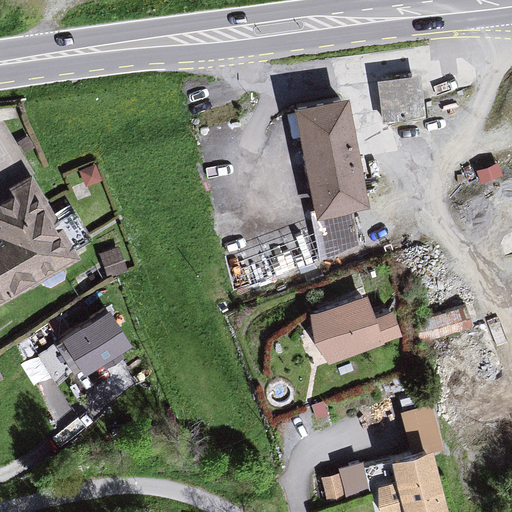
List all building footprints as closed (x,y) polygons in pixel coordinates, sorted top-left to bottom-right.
[(420,116),(414,73),(374,79),(381,121),(420,116)] [(362,202),(341,93),(291,103),(312,211),(362,202)] [(0,299),(73,259),(27,175),(9,185),(13,192),(0,198),(0,299)] [(263,216),(267,264),(294,262),(290,214),(263,216)] [(122,267),(116,247),(98,252),(104,272),(122,267)] [(369,316),(361,293),(309,311),(326,360),(398,335),(389,310),(369,316)] [(466,329),(460,308),(412,321),(418,341),(466,329)] [(125,341),(105,309),(61,337),(80,368),(125,341)] [(430,403),(427,404),(397,411),(407,450),(388,455),(394,480),(374,485),(380,511),(443,511),(429,450),(440,448),(430,403)]
